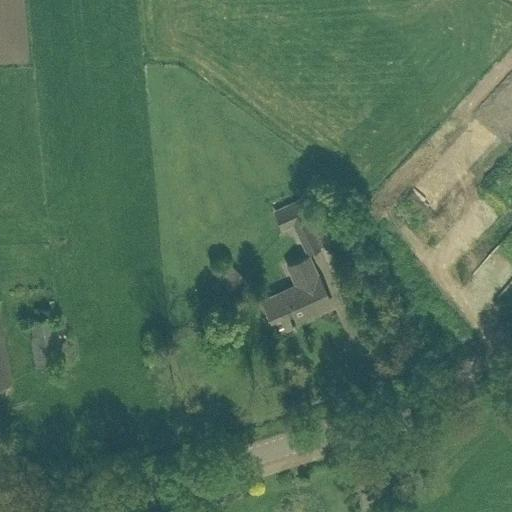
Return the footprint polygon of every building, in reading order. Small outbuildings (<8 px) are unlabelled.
[(306,251),(318,245),(296,198),(273,209),(281,226),(292,221),(306,251)] [(310,313),(327,305),(327,304),(326,304),(319,288),(323,286),(317,272),(316,272),(308,254),(286,263),(295,282),(262,298),(269,313),(278,309),(285,326),(311,314),(310,313)] [(244,278),(230,265),(213,284),(227,296),(244,278)] [(34,367),(62,362),(53,313),(28,317),(31,336),(29,336),(34,367)] [(0,383),(8,382),(0,335),(0,383)]
